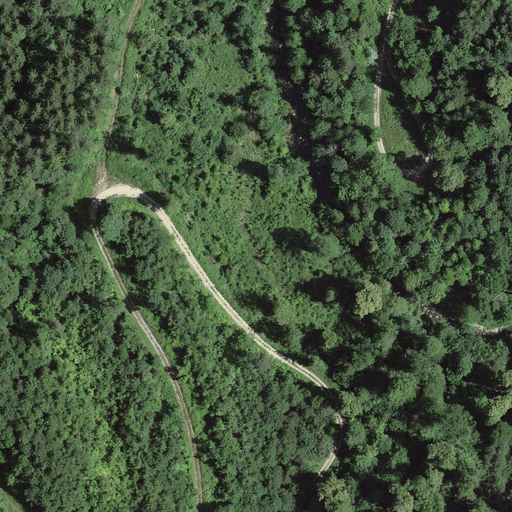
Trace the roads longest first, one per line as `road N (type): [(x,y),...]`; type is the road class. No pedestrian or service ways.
road 1 (track): [(296,511),(338,446),(331,395),(250,333),(155,208),(122,190),(100,198),(93,221),(176,387),(194,452),(198,511)]
road 2 (track): [(385,49),(377,86),(380,145),(400,170),(432,160),(392,69)]
